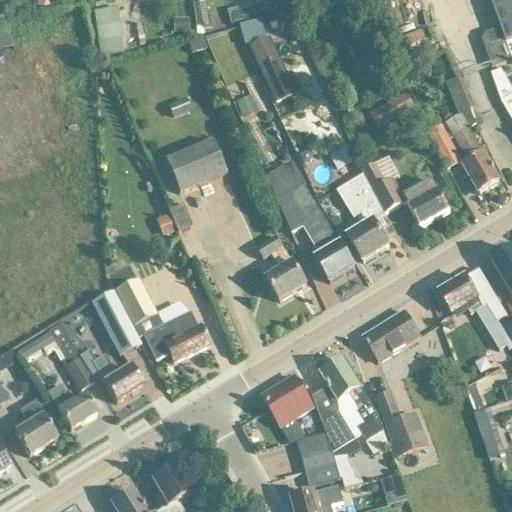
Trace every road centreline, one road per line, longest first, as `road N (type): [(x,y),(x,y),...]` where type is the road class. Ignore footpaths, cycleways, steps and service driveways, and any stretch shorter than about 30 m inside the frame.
road 1 (unclassified): [(208,406),(511,218)]
road 2 (unclassified): [(34,511),(208,406)]
road 3 (residential): [(268,511),(208,406)]
